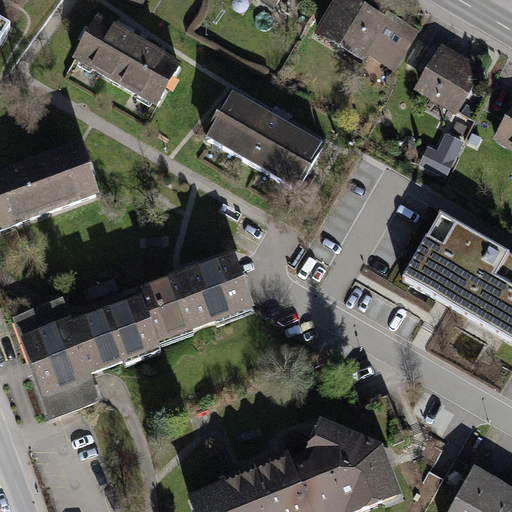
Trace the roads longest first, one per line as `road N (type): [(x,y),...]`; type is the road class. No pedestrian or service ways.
road 1 (residential): [(511,421),(286,292)]
road 2 (unknown): [(107,511),(94,484),(65,456),(44,450),(0,463)]
